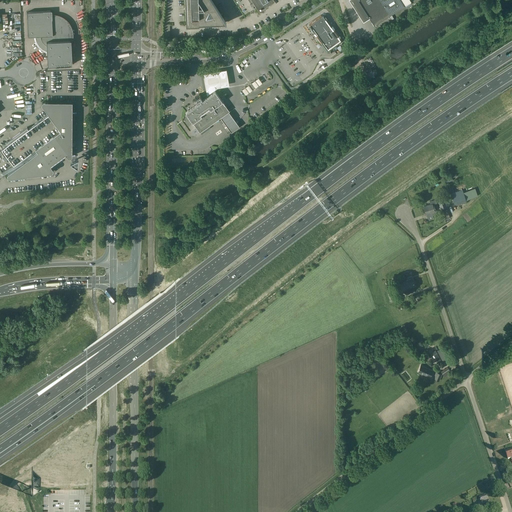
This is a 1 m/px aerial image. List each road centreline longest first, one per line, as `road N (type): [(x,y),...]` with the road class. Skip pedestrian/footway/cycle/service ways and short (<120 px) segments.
road 1 (motorway): [(0,451),(511,74)]
road 2 (motorway): [(511,52),(388,136),(112,348)]
road 3 (primary): [(134,511),(134,272)]
road 4 (primary): [(113,280),(111,511)]
road 5 (unclassified): [(297,511),(466,379)]
road 6 (primary): [(134,272),(136,63)]
road 7 (primary): [(111,63),(113,264)]
road 8 (unknown): [(24,72),(27,8),(56,7),(75,24),(77,59),(46,68)]
road 9 (unclassified): [(466,379),(406,211)]
road 10 (unclassified): [(510,511),(466,379)]
road 11 (motorway): [(112,348),(0,430)]
road 12 (motorway): [(112,348),(0,416)]
road 13 (secondary): [(136,63),(217,59),(262,38)]
road 14 (secondary): [(262,38),(214,53),(136,54)]
